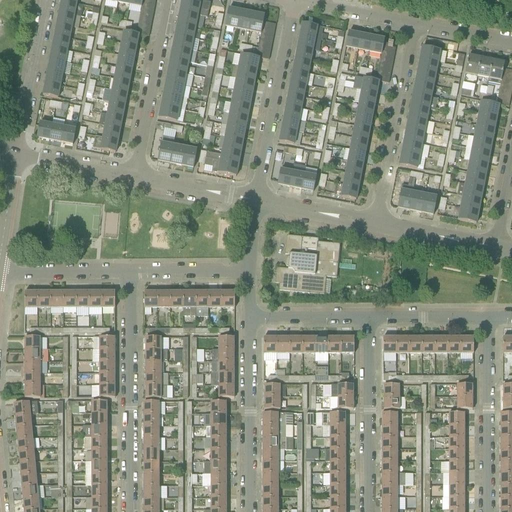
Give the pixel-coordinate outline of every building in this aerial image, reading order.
[(130,0),(130,6),(141,9),(142,9),(142,5),(143,0),(130,0)] [(208,11),(199,9),(200,4),(182,1),(180,13),(198,16),(207,19),(208,11)] [(76,5),(62,2),(59,13),(80,18),(82,6),(81,6),(76,5)] [(153,14),(154,8),(142,5),(142,9),(141,9),(141,11),(153,14)] [(241,12),(229,10),(225,28),(237,30),(241,12)] [(141,11),(141,12),(140,17),(152,20),(153,14),(141,11)] [(241,12),(237,30),(249,33),(253,14),(241,12)] [(57,25),(72,28),(78,29),(80,18),(59,13),(57,25)] [(180,13),(177,24),(195,28),(198,16),(180,13)] [(249,33),(261,35),(262,29),(263,23),(265,17),(253,14),(249,33)] [(151,26),(152,20),(140,17),(138,23),(151,26)] [(150,31),(151,26),(138,23),(137,29),(150,31)] [(276,25),(263,23),(262,29),(275,31),(276,25)] [(175,36),(193,40),(195,28),(177,24),(175,36)] [(317,27),(302,24),(300,36),(315,39),(321,40),(323,29),(317,28),(317,27)] [(55,37),(69,40),(72,28),(57,25),(55,37)] [(136,35),(138,35),(149,37),(150,31),(137,29),(136,35)] [(273,37),(275,31),(262,29),(261,35),(273,37)] [(214,32),(212,44),(218,45),(220,33),(214,32)] [(123,33),(121,44),(136,47),(138,35),(136,35),(123,33)] [(360,35),(348,33),(345,49),(357,51),(360,35)] [(273,37),(261,35),(260,41),(272,43),(273,37)] [(360,35),(357,51),(369,53),(372,38),(360,35)] [(173,48),(191,52),(193,40),(175,36),(173,48)] [(298,48),(313,51),(315,39),(300,36),(298,48)] [(52,49),(67,52),(69,40),(55,37),(52,49)] [(372,38),(369,53),(381,55),(382,52),(383,44),(384,40),(372,38)] [(435,49),(436,40),(425,39),(424,48),(435,49)] [(271,49),(272,43),(260,41),(258,47),(271,49)] [(121,44),(119,56),(134,59),(136,47),(121,44)] [(392,45),(383,44),(382,52),(394,55),(395,49),(392,48),(392,45)] [(246,46),(245,52),(257,54),(258,53),(258,49),(246,46)] [(258,47),(258,49),(258,53),(270,55),(271,49),(258,47)] [(170,60),(188,64),(194,65),(197,53),(191,52),(173,48),(170,60)] [(295,60),(310,63),(313,51),(298,48),(295,60)] [(438,63),(440,51),(422,48),(420,60),(438,63)] [(50,61),(65,64),(67,52),(52,49),(50,61)] [(220,52),(218,63),(224,65),(227,53),(220,52)] [(382,52),(381,55),(381,58),(393,61),(394,55),(382,52)] [(257,54),(256,58),(259,59),(269,61),(270,55),(258,53),(257,54)] [(210,55),(207,67),(213,68),(215,57),(210,55)] [(238,67),(257,71),(259,59),(256,58),(256,59),(241,56),(236,55),(234,66),(238,67)] [(462,68),(465,56),(458,55),(456,67),(462,68)] [(119,56),(117,68),(131,71),(134,59),(119,56)] [(480,59),(468,57),(465,75),(477,77),(480,59)] [(391,66),(393,61),(381,58),(379,64),(391,66)] [(492,61),(480,59),(477,77),(489,80),(492,61)] [(168,72),(186,75),(188,64),(170,60),(168,72)] [(293,72),(308,75),(310,63),(295,60),(293,72)] [(435,75),(438,63),(420,60),(418,72),(435,75)] [(48,73),(62,76),(65,64),(50,61),(48,73)] [(502,76),(503,70),(504,64),(492,61),(489,80),(488,84),(500,86),(501,82),(502,76)] [(378,70),(390,72),(391,66),(379,64),(378,70)] [(257,71),(238,67),(236,79),(255,83),(257,71)] [(117,68),(114,80),(129,83),(131,71),(117,68)] [(389,78),(390,72),(378,70),(377,76),(389,78)] [(166,84),(184,87),(186,75),(168,72),(166,84)] [(291,84),(306,86),(308,75),(293,72),(291,84)] [(433,87),(435,75),(418,72),(415,83),(433,87)] [(45,85),(60,87),(62,76),(48,73),(45,85)] [(376,82),(379,82),(388,84),(389,78),(377,76),(376,82)] [(501,82),(511,84),(511,77),(502,76),(501,82)] [(236,79),(234,91),(252,95),(255,83),(236,79)] [(114,80),(112,92),(127,95),(129,83),(114,80)] [(211,81),(205,80),(203,91),(209,92),(211,81)] [(363,80),(361,91),(377,94),(379,82),(376,82),(363,80)] [(413,95),(431,99),(433,87),(415,83),(413,95)] [(163,95),(181,99),(184,87),(166,84),(163,95)] [(288,95),(303,98),(306,86),(291,84),(288,95)] [(45,85),(43,96),(58,100),(60,87),(45,85)] [(511,91),(511,89),(500,87),(498,93),(511,96),(511,91)] [(252,95),(234,91),(232,103),(250,106),(252,95)] [(377,94),(361,91),(359,103),(374,106),(377,94)] [(127,95),(112,92),(110,104),(125,106),(127,95)] [(498,93),(497,99),(510,102),(511,96),(498,93)] [(179,111),(181,99),(163,95),(161,107),(179,111)] [(301,110),(303,98),(288,95),(286,107),(301,110)] [(431,99),(413,95),(411,107),(428,111),(435,112),(437,100),(431,99)] [(209,111),(215,112),(217,100),(211,99),(209,111)] [(496,105),(499,106),(509,108),(510,102),(497,99),(496,105)] [(102,114),(108,115),(122,118),(125,106),(110,104),(104,102),(102,114)] [(232,103),(229,115),(248,118),(250,106),(232,103)] [(359,103),(357,115),(372,118),(374,106),(359,103)] [(497,118),(499,106),(496,105),(496,106),(481,103),(478,114),(497,118)] [(161,107),(159,119),(177,123),(179,111),(161,107)] [(284,119),(299,122),(301,110),(286,107),(284,119)] [(411,107),(408,119),(426,122),(428,111),(411,107)] [(478,114),(476,126),(495,130),(497,118),(478,114)] [(108,115),(105,127),(120,130),(122,118),(108,115)] [(229,115),(227,127),(245,130),(248,118),(229,115)] [(357,115),(354,127),(370,130),(372,118),(357,115)] [(281,131),(296,134),(297,133),(303,134),(305,124),(298,123),(299,122),(284,119),(281,131)] [(424,134),(430,135),(432,124),(426,122),(408,119),(406,131),(424,134)] [(53,121),(52,126),(49,141),(61,143),(64,128),(65,123),(53,121)] [(332,122),(329,134),(335,135),(338,124),(332,122)] [(170,132),(171,126),(163,124),(156,123),(155,129),(162,130),(169,132),(170,132)] [(52,126),(40,124),(37,139),(49,141),(52,126)] [(476,126),(474,138),(492,142),(495,130),(476,126)] [(105,127),(103,139),(118,142),(120,130),(105,127)] [(227,127),(225,138),(243,142),(245,130),(227,127)] [(354,127),(352,139),(367,142),(370,130),(354,127)] [(61,143),(73,146),(76,131),(64,128),(61,143)] [(279,143),(280,143),(294,146),(296,134),(281,131),(279,143)] [(422,146),(424,134),(406,131),(404,143),(422,146)] [(210,137),(211,136),(204,134),(202,146),(213,148),(215,138),(210,137)] [(95,137),(93,149),(101,150),(100,151),(116,154),(118,142),(103,139),(95,137)] [(175,139),(163,137),(161,144),(158,162),(170,165),(173,147),(175,139)] [(225,138),(223,150),(241,154),(243,142),(225,138)] [(474,138),(472,150),(490,153),(492,142),(474,138)] [(352,139),(350,151),(365,154),(367,142),(352,139)] [(419,158),(422,146),(404,143),(401,154),(419,158)] [(182,167),(185,149),(173,147),(170,165),(182,167)] [(283,154),(296,156),(297,150),(284,148),(283,154)] [(182,167),(194,169),(197,151),(185,149),(182,167)] [(490,153),(472,150),(465,149),(463,161),(469,162),(488,165),(490,153)] [(214,160),(238,166),(241,154),(223,150),(222,156),(201,152),(200,158),(206,159),(214,160)] [(350,151),(348,162),(363,165),(365,154),(350,151)] [(432,161),(438,162),(444,163),(445,157),(439,155),(433,153),(432,161)] [(277,154),(274,173),(280,174),(283,155),(277,154)] [(401,154),(399,166),(423,172),(425,159),(419,158),(401,154)] [(213,167),(212,173),(236,177),(238,166),(214,160),(206,159),(200,158),(199,164),(204,165),(204,166),(213,167)] [(348,162),(345,174),(360,177),(363,165),(348,162)] [(467,174),(485,177),(488,165),(469,162),(467,174)] [(292,173),(280,171),(277,186),(289,188),(292,173)] [(457,184),(465,185),(483,189),(485,177),(467,174),(459,172),(457,184)] [(304,175),(292,173),(289,188),(301,190),(304,175)] [(345,174),(343,186),(358,189),(360,177),(345,174)] [(301,190),(313,193),(316,178),(304,175),(301,190)] [(465,185),(463,197),(481,201),(483,189),(465,185)] [(343,186),(341,198),(356,201),(358,189),(343,186)] [(413,193),(401,191),(397,209),(409,211),(413,193)] [(425,196),(413,193),(409,211),(421,214),(425,196)] [(421,214),(433,216),(437,198),(425,196),(421,214)] [(463,197),(460,209),(478,213),(481,201),(463,197)] [(460,209),(458,221),(476,224),(478,213),(460,209)] [(320,295),(324,295),(325,277),(336,278),(339,246),(335,246),(321,245),(318,245),(318,244),(317,251),(301,250),(302,239),(301,239),(298,239),(288,238),(286,255),(285,255),(285,256),(290,256),(288,270),(277,269),(277,270),(276,284),(280,284),(279,292),(310,295),(310,294),(320,295)] [(25,310),(38,310),(38,293),(25,293),(25,310)] [(38,293),(38,310),(50,310),(50,293),(38,293)] [(50,293),(50,310),(63,310),(63,293),(50,293)] [(63,293),(63,310),(76,310),(76,293),(63,293)] [(76,293),(76,310),(89,310),(89,293),(76,293)] [(89,293),(89,310),(102,310),(102,293),(89,293)] [(102,310),(115,310),(115,293),(102,293),(102,310)] [(151,316),(151,310),(157,310),(157,293),(144,293),(144,310),(144,316),(151,316)] [(157,310),(170,310),(170,293),(157,293),(157,310)] [(170,310),(183,310),(183,293),(170,293),(170,310)] [(183,310),(196,310),(196,293),(183,293),(183,310)] [(196,318),(208,318),(208,310),(209,310),(209,293),(196,293),(196,310),(196,318)] [(209,310),(222,310),(222,293),(209,293),(209,310)] [(222,310),(234,310),(235,293),(222,293),(222,310)] [(264,338),(264,355),(277,355),(277,338),(264,338)] [(290,361),(289,355),(289,338),(277,338),(277,355),(277,361),(290,361)] [(289,338),(289,355),(302,355),(302,338),(289,338)] [(302,338),(302,355),(315,355),(315,338),(302,338)] [(315,338),(315,355),(328,355),(328,338),(315,338)] [(328,338),(328,355),(341,355),(341,338),(328,338)] [(354,338),(341,338),(341,355),(354,355),(354,338)] [(396,338),(383,338),(383,363),(396,363),(396,355),(396,338)] [(396,355),(409,355),(409,338),(396,338),(396,355)] [(409,355),(422,355),(422,338),(409,338),(409,355)] [(422,355),(434,355),(434,338),(422,338),(422,355)] [(434,355),(447,355),(447,338),(434,338),(434,355)] [(447,355),(460,355),(460,338),(447,338),(447,355)] [(473,361),(473,338),(460,338),(460,355),(460,361),(473,361)] [(503,355),(511,355),(511,338),(502,338),(503,355)] [(40,339),(25,339),(25,351),(40,351),(40,339)] [(115,351),(115,339),(99,339),(99,351),(115,351)] [(145,339),(145,351),(161,351),(161,339),(145,339)] [(234,351),(234,339),(218,339),(218,351),(234,351)] [(25,363),(40,363),(40,351),(25,351),(25,363)] [(99,363),(115,363),(115,351),(99,351),(93,351),(93,363),(99,363)] [(145,363),(161,363),(167,363),(167,351),(161,351),(145,351),(145,363)] [(234,351),(218,351),(212,351),(212,363),(218,363),(234,363),(234,351)] [(25,375),(40,375),(40,363),(25,363),(25,375)] [(99,363),(99,375),(115,375),(115,363),(99,363)] [(145,375),(161,375),(161,363),(145,363),(145,375)] [(218,363),(218,375),(234,375),(234,363),(218,363)] [(315,377),(328,377),(328,368),(315,368),(315,377)] [(25,387),(41,387),(40,375),(25,375),(25,387)] [(99,375),(99,387),(115,387),(115,375),(99,375)] [(145,387),(161,387),(161,375),(145,375),(145,387)] [(234,387),(234,375),(218,375),(218,387),(234,387)] [(280,386),(264,386),(264,398),(280,398),(280,386)] [(353,398),(353,386),(332,386),(332,399),(337,399),(353,398)] [(399,386),(383,386),(383,398),(399,398),(399,386)] [(472,398),(472,386),(457,386),(457,398),(472,398)] [(511,386),(502,386),(503,398),(511,398),(511,386)] [(25,387),(25,399),(41,400),(41,387),(25,387)] [(115,387),(99,387),(99,399),(115,399),(115,387)] [(145,400),(161,400),(161,387),(145,387),(145,400)] [(234,387),(218,387),(218,399),(234,399),(234,387)] [(264,398),(264,411),(280,411),(280,398),(264,398)] [(337,411),(353,411),(353,398),(337,399),(337,411)] [(383,398),(383,411),(399,410),(399,398),(383,398)] [(457,411),(472,411),(472,398),(457,398),(457,411)] [(503,411),(511,410),(511,398),(503,398),(503,411)] [(107,415),(107,403),(91,403),(91,415),(107,415)] [(143,415),(159,415),(159,404),(143,403),(143,415)] [(210,403),(210,415),(210,416),(226,416),(226,403),(210,403)] [(30,404),(14,405),(15,417),(31,416),(30,404)] [(321,427),(329,427),(345,427),(345,415),(321,414),(321,427)] [(511,414),(500,415),(500,427),(511,426),(511,414)] [(107,415),(91,415),(91,427),(107,427),(107,415)] [(143,427),(159,427),(159,415),(143,415),(143,427)] [(210,427),(226,427),(226,416),(210,416),(210,415),(206,415),(206,427),(210,427)] [(262,415),(262,427),(285,427),(293,427),(293,415),(262,415)] [(306,427),(311,427),(314,427),(314,415),(306,415),(306,427)] [(381,415),(381,427),(397,427),(397,415),(381,415)] [(464,427),(464,415),(448,415),(448,427),(464,427)] [(31,416),(15,417),(16,429),(32,428),(31,416)] [(500,439),(511,438),(511,426),(500,427),(500,439)] [(107,427),(91,427),(91,439),(107,439),(107,427)] [(143,427),(143,440),(159,440),(159,427),(143,427)] [(226,427),(210,427),(210,439),(226,439),(226,427)] [(262,439),(285,439),(285,427),(262,427),(262,439)] [(329,427),(329,439),(345,439),(345,427),(329,427)] [(381,427),(381,439),(397,439),(397,427),(381,427)] [(464,427),(448,427),(448,439),(464,439),(464,427)] [(33,440),(32,428),(16,429),(17,441),(33,440)] [(500,451),(511,450),(511,438),(500,439),(500,451)] [(107,439),(91,439),(91,451),(107,451),(107,439)] [(226,439),(210,439),(205,439),(205,452),(226,452),(226,439)] [(285,439),(262,439),(262,451),(278,451),(285,451),(285,439)] [(329,439),(329,451),(345,451),(345,439),(329,439)] [(381,451),(397,451),(397,439),(381,439),(381,451)] [(425,439),(425,451),(430,451),(434,451),(434,439),(430,439),(425,439)] [(464,439),(448,439),(448,451),(464,451),(464,439)] [(18,453),(34,452),(34,449),(33,440),(17,441),(18,453)] [(143,440),(143,452),(159,452),(159,440),(143,440)] [(500,463),(511,462),(511,450),(500,451),(500,463)] [(107,463),(107,451),(91,451),(91,463),(107,463)] [(262,451),(262,463),(278,463),(278,451),(262,451)] [(306,451),(306,461),(319,461),(319,451),(311,451),(306,451)] [(329,451),(329,463),(345,463),(345,451),(329,451)] [(381,463),(397,463),(397,451),(381,451),(381,463)] [(464,451),(448,451),(448,463),(464,463),(464,451)] [(19,465),(35,464),(34,452),(18,453),(19,465)] [(143,463),(159,463),(159,452),(143,452),(143,463)] [(204,463),(204,464),(226,464),(226,452),(205,452),(204,452),(204,463)] [(500,475),(511,474),(511,462),(500,463),(500,475)] [(107,463),(91,463),(86,463),(86,475),(91,475),(107,475),(107,463)] [(159,475),(159,464),(159,463),(143,463),(143,475),(159,475)] [(262,475),(278,475),(278,463),(262,463),(262,475)] [(329,463),(329,475),(345,475),(345,463),(329,463)] [(381,475),(397,475),(397,463),(381,463),(381,475)] [(464,463),(448,463),(448,475),(464,475),(464,463)] [(21,477),(36,476),(35,464),(19,465),(21,477)] [(204,475),(210,475),(210,476),(226,476),(226,464),(204,464),(204,475)] [(500,487),(511,486),(511,474),(500,475),(500,487)] [(107,487),(107,475),(91,475),(86,475),(86,487),(91,487),(107,487)] [(143,487),(159,487),(159,475),(143,475),(143,487)] [(262,487),(278,487),(278,475),(262,475),(262,487)] [(329,475),(330,487),(345,487),(345,475),(329,475)] [(381,487),(397,487),(405,487),(405,475),(397,475),(381,475),(381,487)] [(464,475),(448,475),(448,487),(464,487),(464,475)] [(22,489),(38,488),(36,476),(21,477),(22,489)] [(226,488),(226,476),(210,476),(202,476),(202,488),(210,488),(226,488)] [(500,499),(511,499),(511,486),(500,487),(500,499)] [(91,487),(91,499),(107,499),(107,487),(91,487)] [(143,500),(164,499),(165,499),(165,488),(159,487),(143,487),(143,500)] [(262,499),(278,499),(278,487),(262,487),(262,499)] [(330,487),(330,499),(345,499),(345,487),(330,487)] [(381,499),(397,499),(397,487),(381,487),(381,499)] [(464,487),(448,487),(448,499),(464,499),(464,487)] [(23,501),(39,500),(38,488),(22,489),(23,501)] [(226,488),(210,488),(210,500),(226,500),(226,488)] [(107,499),(91,499),(87,499),(87,511),(91,511),(107,511),(107,499)] [(164,511),(164,499),(143,500),(143,511),(159,511),(164,511)] [(278,511),(278,499),(262,499),(262,511),(278,511)] [(345,499),(330,499),(330,511),(346,511),(345,499)] [(397,511),(397,499),(381,499),(381,511),(397,511)] [(464,499),(448,499),(448,511),(465,511),(464,499)] [(511,511),(511,499),(500,499),(500,511),(511,511)] [(33,511),(40,511),(39,500),(23,501),(23,511),(33,511)] [(178,511),(183,511),(183,500),(178,500),(178,504),(174,504),(175,511),(178,511)] [(226,500),(210,500),(211,511),(226,511),(226,500)]
